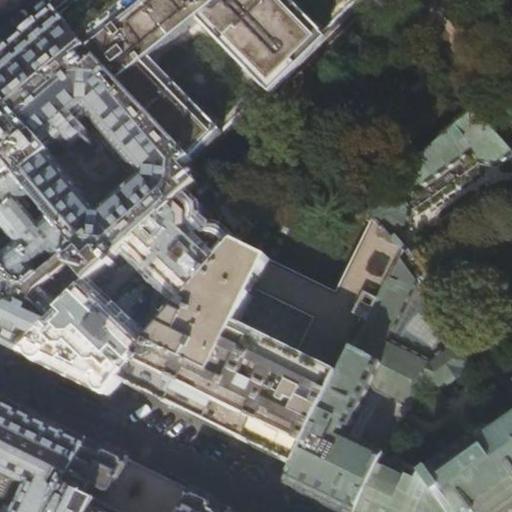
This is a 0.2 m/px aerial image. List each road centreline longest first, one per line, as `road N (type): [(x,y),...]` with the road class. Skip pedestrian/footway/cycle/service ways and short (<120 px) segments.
road 1 (residential): [(289,511),(0,369)]
road 2 (unknown): [(320,379),(354,308),(295,279),(275,283),(243,356)]
road 3 (unknown): [(320,379),(282,433),(224,409),(243,356)]
